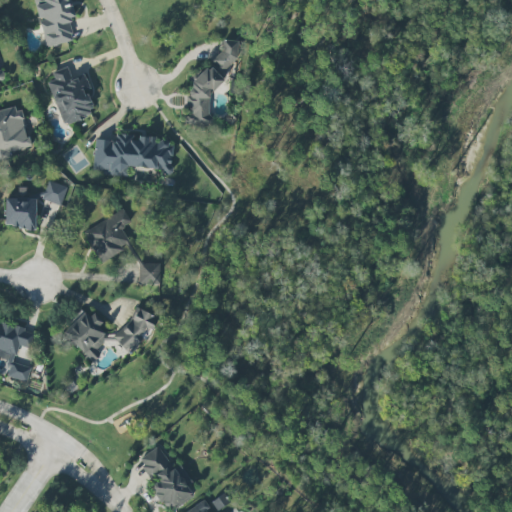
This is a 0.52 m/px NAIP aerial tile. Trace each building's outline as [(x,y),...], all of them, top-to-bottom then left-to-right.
[(33,0),(45,48),(73,41),(68,18),(73,17),(69,0),(33,0)] [(51,72),(54,80),(47,82),(62,125),(94,113),(86,92),(90,90),(84,74),(70,79),(66,67),(51,72)] [(0,110),(0,158),(8,157),(7,152),(28,148),(20,107),(0,110)] [(170,171),(172,143),(153,142),(154,139),(131,137),(131,135),(115,134),(115,141),(94,140),(92,170),(104,171),(103,174),(127,176),(128,167),(170,171)] [(60,206),(66,187),(48,181),(42,200),(60,206)] [(5,198),(4,228),(34,228),(35,198),(5,198)] [(100,264),(130,246),(120,229),(130,223),(122,209),(82,233),(100,264)] [(137,284),(158,285),(159,264),(138,263),(137,284)] [(114,344),(134,352),(145,327),(152,330),(157,317),(130,306),(114,344)] [(102,323),(92,312),(87,317),(82,311),(61,331),(88,360),(110,339),(98,326),(102,323)] [(25,383),(29,368),(13,363),(17,345),(27,348),(32,331),(0,322),(0,358),(11,362),(6,377),(25,383)] [(137,459),(152,482),(149,484),(166,511),(168,511),(193,496),(186,485),(190,482),(179,465),(172,469),(157,446),(137,459)] [(206,511),(205,510),(209,508),(203,500),(185,511),(206,511)]
